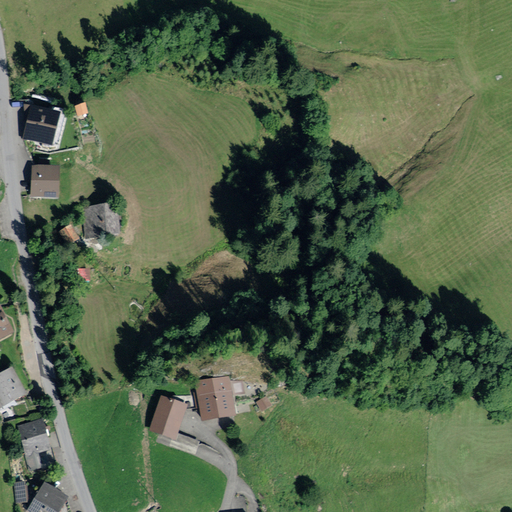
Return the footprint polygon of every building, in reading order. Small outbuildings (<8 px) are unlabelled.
[(36,109),(25,107),(26,121),(32,122),(28,138),(49,143),(56,117),(35,112),(36,109)] [(55,171),(36,170),(35,195),(54,195),(55,171)] [(84,209),(88,235),(97,234),(97,238),(118,236),(115,205),(84,209)] [(62,233),(68,244),(77,239),(71,228),(62,233)] [(89,271),(74,272),(75,282),(89,280),(89,271)] [(0,381),(0,403),(0,404),(20,393),(11,376),(0,381)] [(195,392),(196,396),(172,397),(170,403),(163,401),(153,429),(173,436),(183,408),(197,407),(201,406),(202,417),(232,412),(229,391),(227,391),(225,380),(197,384),(198,391),(195,392)] [(258,404),(262,411),(270,406),(266,399),(258,404)] [(40,424),(23,429),(29,454),(47,449),(40,424)] [(48,452),(27,458),(30,471),(51,465),(48,452)] [(19,483),(14,484),(16,502),(26,501),(25,489),(20,489),(19,483)] [(69,511),(65,498),(47,487),(41,497),(38,495),(36,499),(39,501),(33,511),(34,511),(69,511)]
